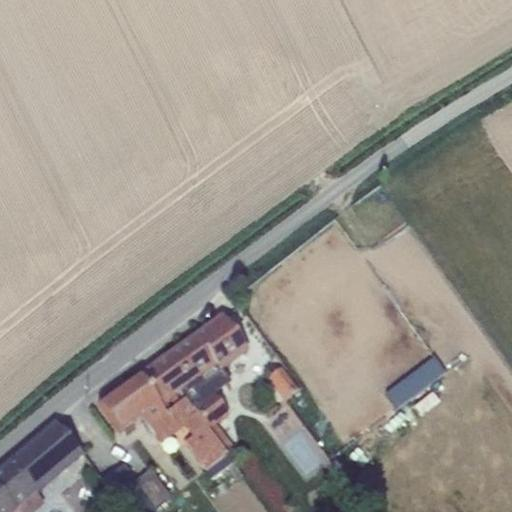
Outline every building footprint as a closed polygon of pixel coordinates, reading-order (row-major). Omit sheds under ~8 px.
[(222,318),(139,378),(167,416),(186,402),(224,454),(232,448),(216,427),(229,417),(213,397),(229,384),(222,374),(248,354),(222,318)] [(433,359),(384,396),(396,412),(445,375),(433,359)] [(281,370),(267,381),(282,400),(295,389),(281,370)] [(139,377),(97,407),(120,438),(142,422),(161,446),(184,429),(192,438),(184,445),(211,482),(227,470),(236,482),(242,478),(224,454),(186,402),(167,416),(139,378),(139,377)] [(56,427),(0,474),(0,511),(38,511),(44,507),(35,496),(81,456),(56,427)] [(124,467),(102,484),(123,511),(152,511),(170,499),(150,472),(135,483),(124,467)]
